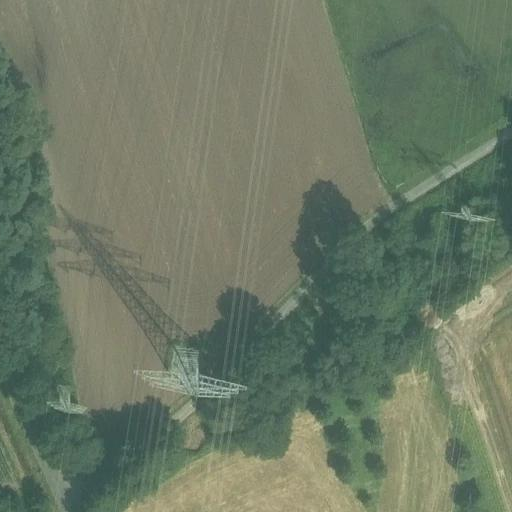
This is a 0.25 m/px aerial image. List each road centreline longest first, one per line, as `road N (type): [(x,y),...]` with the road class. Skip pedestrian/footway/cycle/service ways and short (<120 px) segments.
road 1 (unclassified): [(97,511),(377,223),(511,131)]
road 2 (unclassified): [(70,511),(0,354)]
